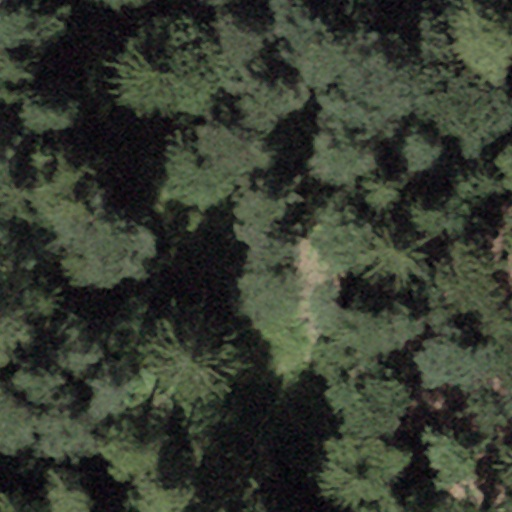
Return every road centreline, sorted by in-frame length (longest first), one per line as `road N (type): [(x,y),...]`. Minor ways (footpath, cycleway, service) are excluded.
road 1 (track): [(0,296),(35,324),(148,361),(326,391),(487,511)]
road 2 (track): [(262,377),(364,511)]
